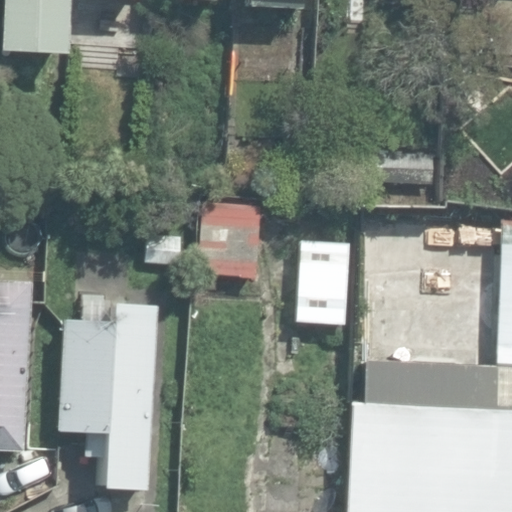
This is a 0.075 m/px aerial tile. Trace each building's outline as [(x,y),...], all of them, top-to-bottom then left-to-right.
[(0,0),(0,51),(59,54),(62,0),(0,0)] [(195,274),(250,278),(255,206),(201,202),(195,274)] [(511,511),(511,220),(472,218),(471,237),(495,238),(487,367),(365,359),(362,402),(348,401),(341,511),(511,511)] [(175,264),(176,233),(142,232),(142,263),(175,264)] [(0,448),(19,449),(27,281),(0,279),(0,448)] [(98,486),(143,488),(143,486),(150,308),(113,306),(113,321),(61,320),(57,429),(79,430),(78,454),(99,456),(98,486)]
